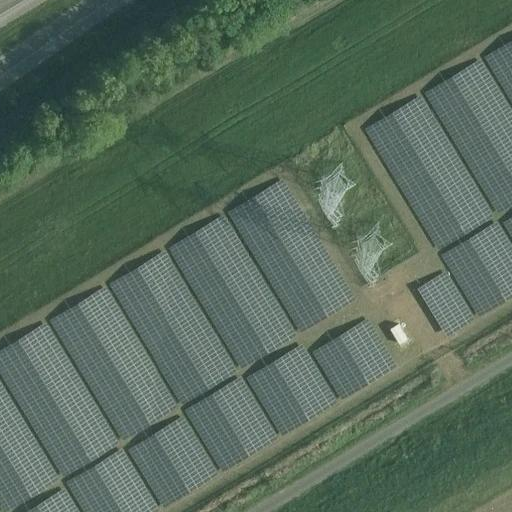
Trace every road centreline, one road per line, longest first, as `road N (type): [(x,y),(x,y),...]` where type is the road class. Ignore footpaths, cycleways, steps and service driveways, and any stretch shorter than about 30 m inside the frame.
road 1 (unclassified): [(511,362),(267,511)]
road 2 (trunk): [(0,72),(106,0)]
